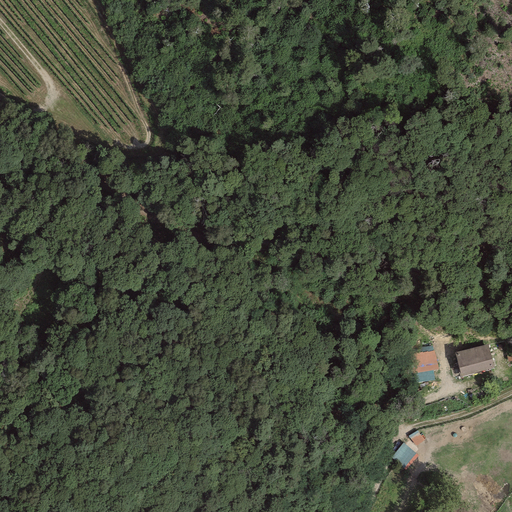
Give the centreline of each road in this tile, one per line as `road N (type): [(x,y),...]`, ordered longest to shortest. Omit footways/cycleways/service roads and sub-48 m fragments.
road 1 (track): [(45,127),(80,157),(226,230),(511,282)]
road 2 (track): [(0,92),(45,127),(111,158),(150,159),(161,131),(92,0)]
road 3 (track): [(0,123),(153,223),(235,254)]
road 4 (track): [(235,254),(309,308),(346,321),(389,389),(400,434)]
road 5 (track): [(511,392),(400,434),(361,511)]
road 6 (track): [(45,127),(67,108),(0,21)]
